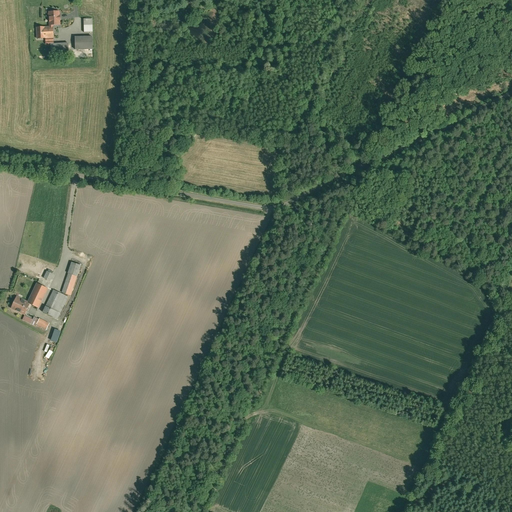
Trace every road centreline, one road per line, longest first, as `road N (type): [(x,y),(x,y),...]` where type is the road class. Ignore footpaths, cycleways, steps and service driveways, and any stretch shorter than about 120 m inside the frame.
road 1 (residential): [(511,93),(273,208),(0,162)]
road 2 (track): [(199,511),(341,216)]
road 3 (track): [(369,162),(447,0)]
